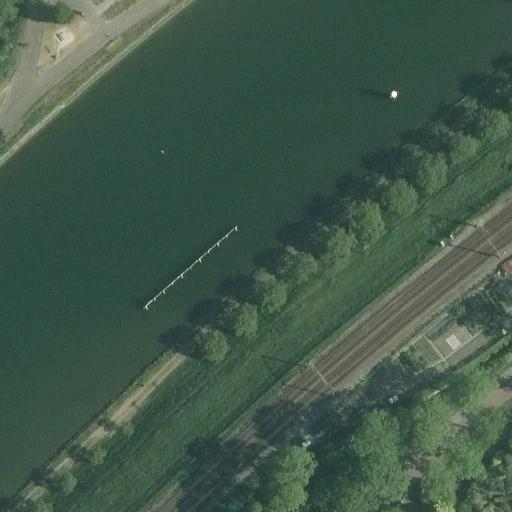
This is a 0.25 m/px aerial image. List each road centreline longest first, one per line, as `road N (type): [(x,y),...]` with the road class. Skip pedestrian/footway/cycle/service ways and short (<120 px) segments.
road 1 (track): [(35,511),(176,380),(511,114)]
road 2 (residential): [(511,385),(380,511)]
